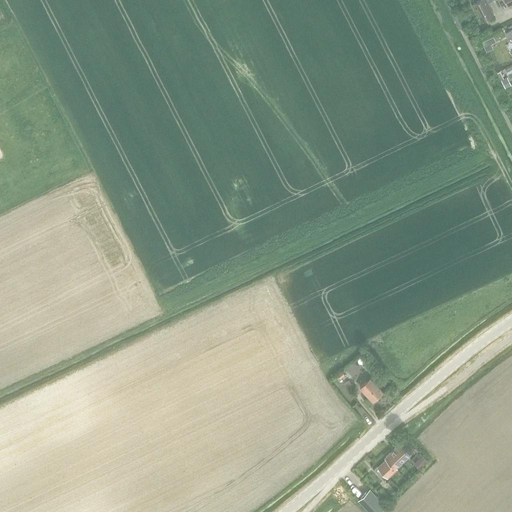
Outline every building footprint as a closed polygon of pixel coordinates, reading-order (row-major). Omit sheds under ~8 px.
[(479,0),(473,4),(481,20),(494,14),(488,3),(492,0),(479,0)] [(486,51),(493,48),(488,38),(482,42),(486,51)] [(370,378),(360,387),(373,401),(383,391),(370,378)] [(348,380),(344,384),(348,389),(353,385),(348,380)] [(410,453),(400,442),(385,457),(386,458),(378,466),(388,477),(397,468),(396,467),(410,453)] [(419,453),(416,457),(418,458),(418,459),(424,464),(427,460),(422,455),(419,453)] [(373,493),(370,489),(359,499),(370,511),(379,511),(386,506),(385,505),(373,493)]
